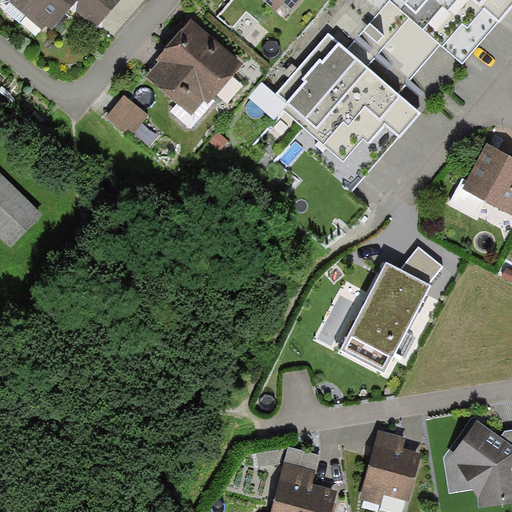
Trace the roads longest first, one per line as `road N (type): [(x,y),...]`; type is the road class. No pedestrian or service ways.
road 1 (residential): [(511,388),(262,430)]
road 2 (residential): [(0,48),(56,94),(85,90),(162,0)]
